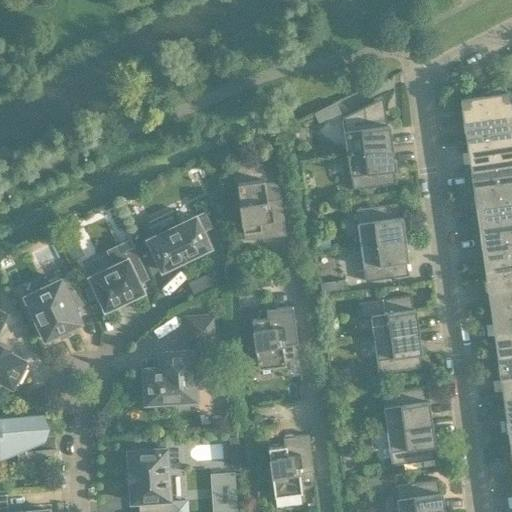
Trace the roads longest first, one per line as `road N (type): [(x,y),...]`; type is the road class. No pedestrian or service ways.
road 1 (residential): [(477,511),(419,91),(434,70),(511,29)]
road 2 (residential): [(79,511),(83,384),(155,312)]
